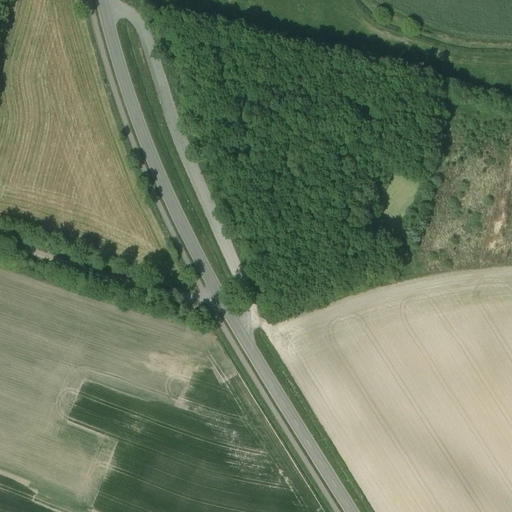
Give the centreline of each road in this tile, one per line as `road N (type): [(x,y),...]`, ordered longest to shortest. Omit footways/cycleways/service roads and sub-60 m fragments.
road 1 (tertiary): [(102,0),(166,193),(239,331),(351,511)]
road 2 (track): [(209,299),(0,241)]
